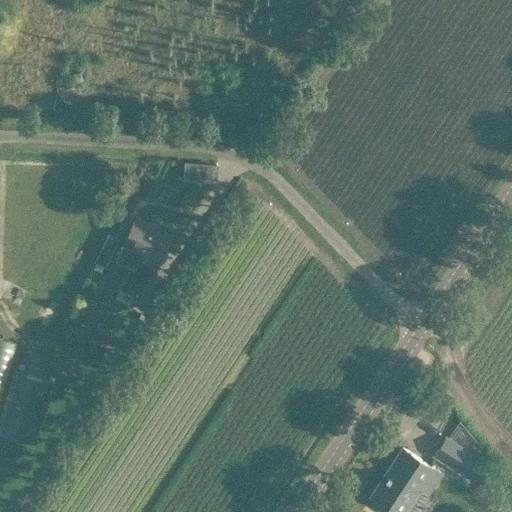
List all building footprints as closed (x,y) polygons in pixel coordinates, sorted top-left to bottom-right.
[(170,279),(155,268),(158,261),(162,254),(172,236),(135,218),(123,243),(121,242),(120,245),(122,246),(121,249),(116,259),(131,267),(120,288),(134,295),(132,299),(148,311),(170,279)] [(31,319),(53,329),(64,306),(42,296),(31,319)] [(0,352),(0,369),(11,374),(23,345),(5,338),(0,352)] [(114,361),(117,350),(105,347),(102,357),(114,361)] [(54,381),(14,369),(0,415),(0,429),(36,441),(54,381)] [(465,474),(476,457),(446,437),(435,454),(465,474)] [(392,463),(372,493),(372,494),(388,505),(398,511),(405,511),(421,488),(427,492),(440,472),(403,447),(392,463)]
